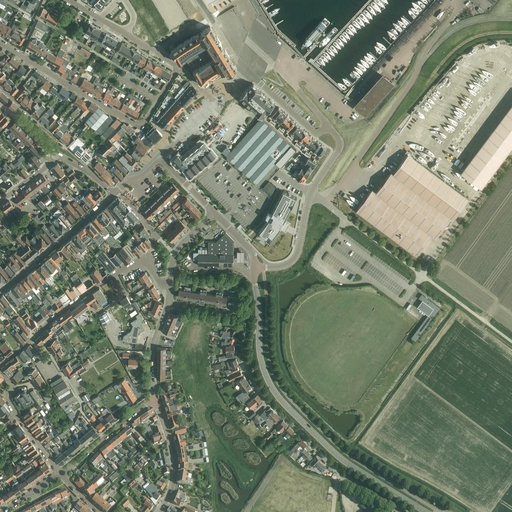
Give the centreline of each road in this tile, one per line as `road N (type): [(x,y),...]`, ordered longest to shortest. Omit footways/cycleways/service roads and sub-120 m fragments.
road 1 (tertiary): [(424,511),(331,451),(288,408),(265,375),(258,328)]
road 2 (unclassified): [(326,203),(462,3)]
road 3 (residential): [(177,68),(135,124),(0,41)]
road 4 (residential): [(255,385),(338,472),(408,511)]
road 5 (unclassified): [(329,127),(315,133),(261,85),(200,0)]
road 6 (residential): [(0,366),(87,292),(142,262)]
road 7 (residential): [(0,292),(113,194)]
road 8 (residential): [(168,304),(242,315),(244,361),(255,385)]
road 9 (residential): [(161,161),(212,104),(177,68)]
road 10 (residential): [(90,173),(0,86)]
road 11 (residential): [(59,473),(9,404),(12,384),(0,369)]
road 12 (residential): [(59,473),(156,401)]
road 13 (unclassified): [(326,203),(422,275)]
